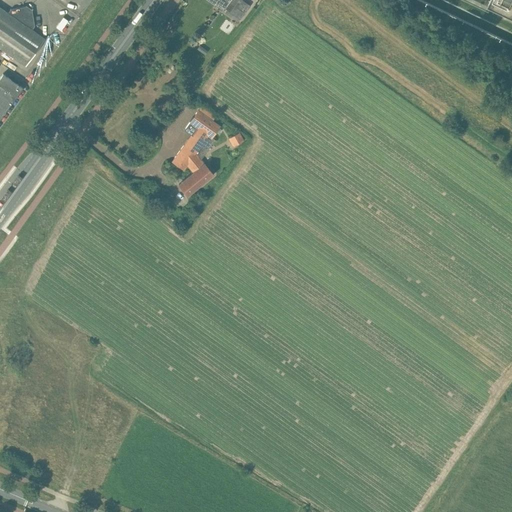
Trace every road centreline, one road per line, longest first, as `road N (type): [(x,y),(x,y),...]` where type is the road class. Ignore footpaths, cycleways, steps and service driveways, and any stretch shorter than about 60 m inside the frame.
road 1 (primary): [(1,209),(153,0)]
road 2 (track): [(510,399),(430,511)]
